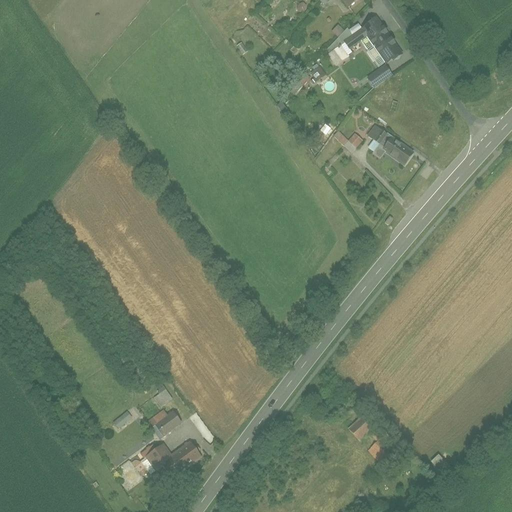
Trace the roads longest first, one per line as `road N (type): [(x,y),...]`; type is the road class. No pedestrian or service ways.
road 1 (tertiary): [(489,145),(335,324),(196,511)]
road 2 (residential): [(489,145),(387,0)]
